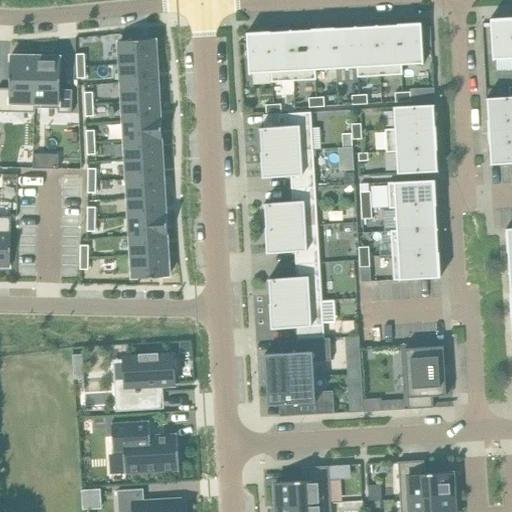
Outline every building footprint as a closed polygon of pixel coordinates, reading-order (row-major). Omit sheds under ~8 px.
[(511,17),(500,18),(500,17),(500,19),(494,19),(494,17),(494,18),(490,18),(493,60),(494,60),(494,59),(511,58),(511,17)] [(398,24),(401,74),(402,74),(402,64),(422,63),(422,64),(423,64),(421,22),(417,22),(417,24),(411,24),(411,22),(411,23),(398,24)] [(401,74),(398,24),(397,24),(386,25),(386,28),(378,29),(378,25),(377,25),(380,76),(401,74)] [(380,76),(377,25),(376,25),(376,26),(374,26),(359,29),(358,27),(356,27),(356,26),(355,26),(358,77),(380,76)] [(358,77),(355,26),(354,26),(354,30),(346,31),(346,27),(335,28),(335,27),(334,27),(336,68),(357,67),(357,77),(358,77)] [(336,68),(334,27),(321,28),(321,27),(321,29),(315,30),(315,28),(312,29),(315,79),(316,79),(315,69),(336,68)] [(315,79),(312,29),(311,29),(311,33),(303,33),(303,30),(292,31),(292,30),(291,30),(294,81),(315,79)] [(270,31),(269,31),(272,82),(294,81),(291,30),(289,30),(290,31),(287,31),(273,35),(272,32),(270,32),(270,31)] [(271,82),(272,82),(269,31),(257,32),(257,31),(256,31),(256,33),(251,33),(251,31),(250,31),(250,32),(246,32),(249,74),(250,74),(250,73),(270,72),(271,82)] [(154,39),(119,41),(120,64),(156,62),(154,39)] [(84,54),(76,54),(77,66),(85,66),(84,54)] [(0,88),(0,111),(34,112),(35,56),(10,56),(9,88),(0,88)] [(35,56),(34,112),(35,112),(35,108),(57,108),(57,113),(71,113),(72,90),(59,89),(60,57),(35,56)] [(156,62),(120,64),(121,83),(157,81),(156,62)] [(85,66),(77,66),(77,78),(85,78),(85,66)] [(157,81),(121,83),(122,102),(158,100),(157,81)] [(92,92),(84,92),(85,104),(93,104),(92,92)] [(395,92),(395,102),(403,102),(402,92),(395,92)] [(403,102),(410,101),(410,92),(402,92),(403,102)] [(360,104),(367,104),(367,94),(359,95),(360,104)] [(352,95),(352,105),(360,104),(359,95),(352,95)] [(487,119),(487,120),(511,118),(511,96),(510,97),(486,98),(486,99),(487,99),(488,111),(491,111),(491,119),(487,119)] [(308,98),(309,107),(317,107),(316,97),(308,98)] [(317,107),(324,106),(324,97),(316,97),(317,107)] [(158,100),(122,102),(124,121),(160,119),(160,118),(159,118),(158,100)] [(93,104),(85,104),(85,116),(94,116),(93,104)] [(266,114),(274,114),(273,104),(266,105),(266,114)] [(274,114),(281,113),(281,104),(273,104),(274,114)] [(394,107),(395,128),(385,129),(385,130),(436,127),(436,126),(432,126),(431,118),(434,118),(434,105),(434,104),(394,107)] [(287,126),(311,124),(311,112),(287,113),(287,126)] [(511,140),(511,118),(487,120),(488,133),(487,133),(490,133),(490,139),(488,139),(488,140),(489,139),(489,142),(511,140)] [(160,119),(124,121),(125,140),(161,138),(160,119)] [(361,123),(351,124),(352,131),(361,131),(361,123)] [(313,149),(311,124),(287,126),(259,127),(260,129),(262,151),(261,151),(261,152),(313,149)] [(436,129),(436,127),(385,130),(386,151),(437,148),(436,136),(437,136),(437,135),(435,135),(435,130),(437,130),(437,129),(436,129)] [(94,130),(86,130),(87,142),(95,142),(94,130)] [(352,139),(362,139),(361,131),(352,131),(352,133),(352,139)] [(352,133),(342,134),(343,147),(353,146),(352,139),(352,133)] [(161,138),(125,140),(126,160),(161,157),(160,139),(161,139),(161,138)] [(511,140),(489,142),(489,143),(490,143),(493,160),(491,160),(491,164),(490,164),(511,163),(511,140)] [(95,142),(87,142),(87,154),(95,154),(95,142)] [(437,150),(437,148),(386,151),(386,152),(396,152),(397,173),(438,171),(438,170),(437,170),(437,167),(433,152),(436,151),(436,150),(437,150)] [(314,174),(313,149),(261,152),(262,177),(269,177),(290,176),(314,174)] [(359,161),(368,160),(368,152),(358,153),(359,161)] [(161,157),(126,160),(127,179),(162,177),(161,157)] [(88,168),(88,180),(96,180),(96,168),(88,168)] [(354,173),(344,173),(345,185),(355,185),(355,181),(354,176),(354,173)] [(315,187),(314,174),(290,176),(291,189),(315,187)] [(162,177),(127,179),(128,198),(164,196),(162,177)] [(388,182),(389,207),(436,204),(435,179),(388,182)] [(88,180),(88,192),(96,192),(96,180),(88,180)] [(316,200),(315,187),(291,189),(292,201),(316,200)] [(360,192),(361,209),(371,208),(370,191),(360,192)] [(164,196),(128,198),(129,217),(166,215),(166,214),(165,214),(164,196)] [(317,225),(316,200),(292,201),(264,203),(264,205),(265,205),(265,214),(266,227),(265,227),(265,228),(317,225)] [(436,205),(436,204),(389,207),(389,208),(395,208),(397,230),(391,230),(391,231),(438,228),(438,227),(437,227),(437,225),(436,225),(433,208),(435,207),(435,205),(436,205)] [(87,207),(87,219),(95,219),(95,207),(87,207)] [(371,208),(361,209),(362,219),(372,218),(371,208)] [(166,215),(129,217),(130,236),(167,234),(166,215)] [(0,216),(0,267),(10,267),(11,216),(0,216)] [(87,219),(87,231),(95,231),(95,219),(87,219)] [(317,225),(265,228),(267,253),(273,252),(295,251),(319,250),(317,225)] [(438,228),(391,231),(392,255),(439,252),(439,251),(435,251),(434,243),(438,243),(437,229),(438,229),(438,228)] [(167,234),(130,236),(131,255),(167,253),(166,235),(167,235),(167,234)] [(80,245),(80,257),(88,257),(88,245),(80,245)] [(369,246),(359,247),(359,257),(369,256),(369,246)] [(320,263),(319,250),(295,251),(296,264),(320,263)] [(439,252),(392,255),(394,280),(440,277),(440,274),(441,274),(441,273),(439,273),(439,268),(441,268),(441,267),(440,267),(439,252)] [(167,253),(131,255),(133,278),(168,276),(167,253)] [(369,256),(359,257),(360,267),(370,266),(369,256)] [(80,257),(80,269),(88,269),(88,257),(80,257)] [(320,275),(320,263),(296,264),(296,277),(320,275)] [(322,300),(320,275),(296,277),(268,278),(268,280),(269,280),(270,290),(271,302),(270,302),(270,303),(322,300)] [(323,325),(322,300),(270,303),(271,328),(277,328),(295,327),(323,325)] [(323,325),(295,327),(296,340),(324,339),(323,325)] [(283,352),(265,353),(266,379),(314,376),(313,361),(331,360),(330,338),(324,339),(296,340),(296,344),(283,345),(283,352)] [(443,346),(404,348),(405,367),(406,379),(408,408),(404,408),(404,409),(433,407),(433,396),(446,395),(446,394),(443,347),(443,346)] [(126,385),(118,385),(119,411),(159,408),(157,384),(174,383),(172,353),(158,354),(158,353),(139,354),(139,355),(124,356),(126,385)] [(72,355),(74,379),(84,378),(83,354),(72,355)] [(314,376),(266,379),(268,405),(300,403),(300,415),(334,413),(333,390),(315,391),(314,376)] [(398,400),(380,401),(381,410),(399,409),(398,400)] [(112,422),(111,422),(113,453),(114,453),(114,451),(124,451),(125,475),(126,474),(126,473),(177,470),(178,471),(179,471),(177,432),(175,433),(175,434),(150,435),(149,420),(148,420),(148,422),(112,424),(112,422)] [(399,475),(424,473),(424,460),(398,462),(399,475)] [(303,467),(303,480),(329,479),(328,466),(303,467)] [(456,495),(455,476),(452,477),(452,472),(424,473),(399,475),(400,499),(456,495)] [(330,503),(329,479),(303,480),(276,482),(276,487),(273,487),(274,502),(277,501),(277,506),(330,503)] [(81,489),(82,510),(102,509),(100,488),(81,489)] [(142,488),(117,489),(118,504),(133,503),(133,511),(181,511),(180,498),(143,501),(142,488)] [(457,511),(456,495),(400,499),(400,511),(457,511)] [(330,511),(330,503),(277,506),(277,511),(330,511)]
